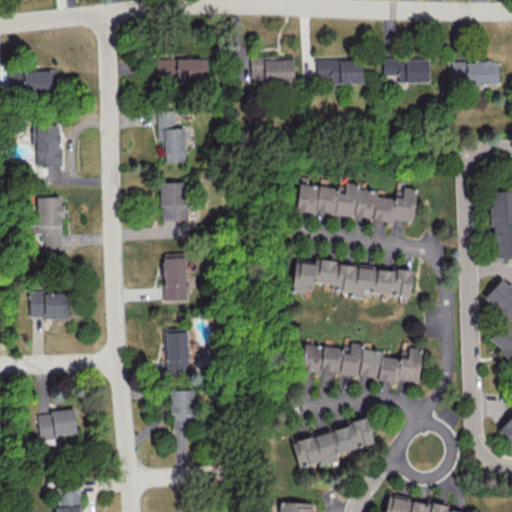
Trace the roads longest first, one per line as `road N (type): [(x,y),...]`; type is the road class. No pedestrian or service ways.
road 1 (residential): [(0,23),(201,4),(511,9)]
road 2 (residential): [(105,14),(130,511)]
road 3 (residential): [(511,149),(466,163),(479,447),(488,461),(511,464)]
road 4 (residential): [(357,511),(442,382),(447,316),(436,256)]
